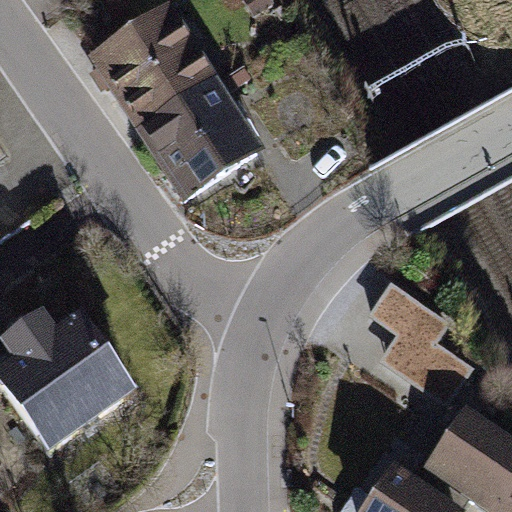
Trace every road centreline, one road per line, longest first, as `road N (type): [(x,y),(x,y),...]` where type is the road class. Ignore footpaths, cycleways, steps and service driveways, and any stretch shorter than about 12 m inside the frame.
road 1 (residential): [(0,26),(174,263),(261,320)]
road 2 (residential): [(511,131),(335,228),(293,268),(261,320)]
road 3 (residential): [(261,320),(245,372),(245,511)]
